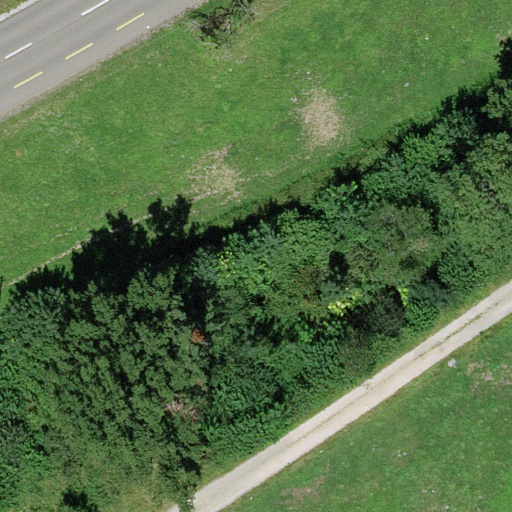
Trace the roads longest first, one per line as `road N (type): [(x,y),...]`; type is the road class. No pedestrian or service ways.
road 1 (track): [(192,511),(511,293)]
road 2 (secondary): [(139,0),(0,75)]
